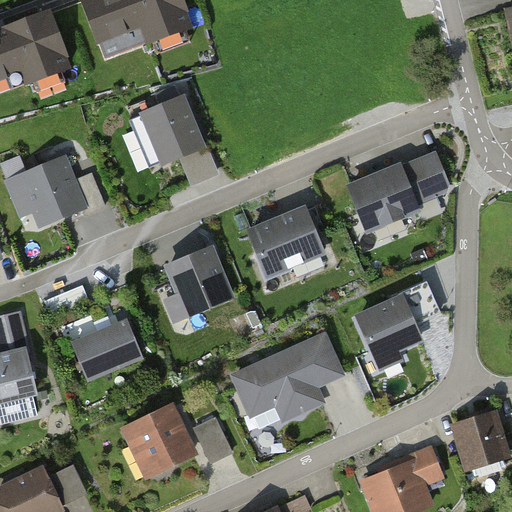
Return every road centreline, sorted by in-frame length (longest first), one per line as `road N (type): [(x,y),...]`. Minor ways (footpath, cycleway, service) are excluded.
road 1 (residential): [(74,266),(473,100)]
road 2 (residential): [(201,511),(426,410),(462,381)]
road 3 (residential): [(462,381),(469,203),(491,159)]
